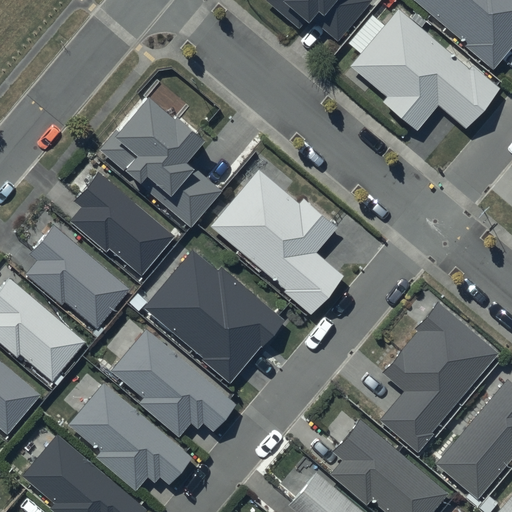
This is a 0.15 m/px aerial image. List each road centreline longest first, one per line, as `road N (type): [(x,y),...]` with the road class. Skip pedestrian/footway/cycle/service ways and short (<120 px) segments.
road 1 (residential): [(188,511),(434,221)]
road 2 (residential): [(170,0),(434,221)]
road 3 (residential): [(0,163),(138,0)]
road 4 (residential): [(434,221),(511,128)]
